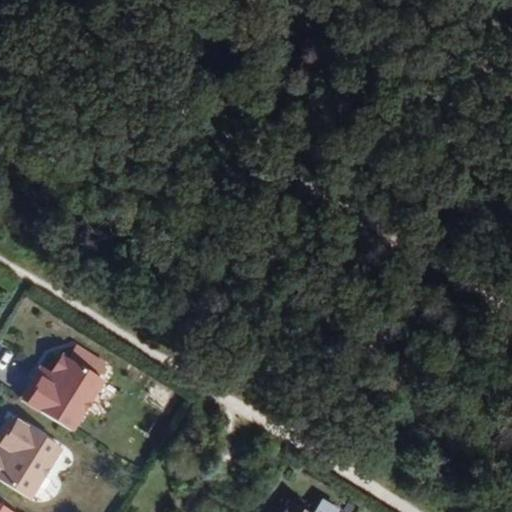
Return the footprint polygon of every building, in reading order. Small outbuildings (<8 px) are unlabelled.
[(68,360),(72,362),(79,350),(75,348),(68,360)] [(22,400),(71,432),(103,381),(98,378),(106,366),(79,350),(72,362),(68,360),(62,356),(51,373),(46,370),(41,379),(36,376),(22,400)] [(41,379),(46,370),(42,368),(36,376),(41,379)] [(11,418),(0,436),(0,445),(0,446),(0,481),(29,500),(61,449),(11,418)] [(307,511),(289,500),(281,511),(307,511)]
